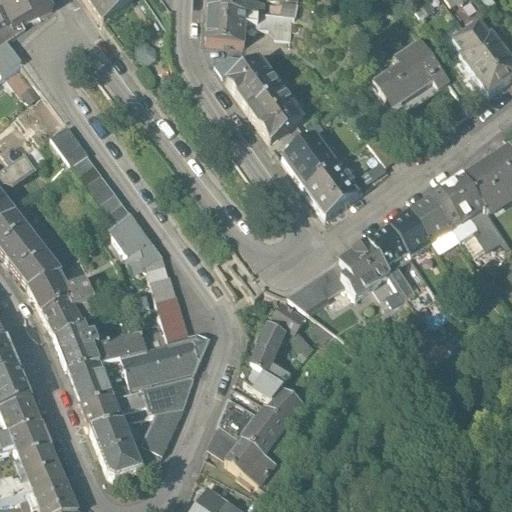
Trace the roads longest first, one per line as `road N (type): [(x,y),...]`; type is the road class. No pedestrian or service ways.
road 1 (residential): [(90,60),(65,71),(69,114),(185,264),(226,343),(190,461),(149,511)]
road 2 (residential): [(308,265),(270,269),(116,77),(90,60)]
road 3 (residential): [(187,0),(192,75),(301,224),(310,241),(308,265)]
road 4 (residential): [(308,265),(511,117)]
road 5 (residential): [(100,511),(0,304)]
